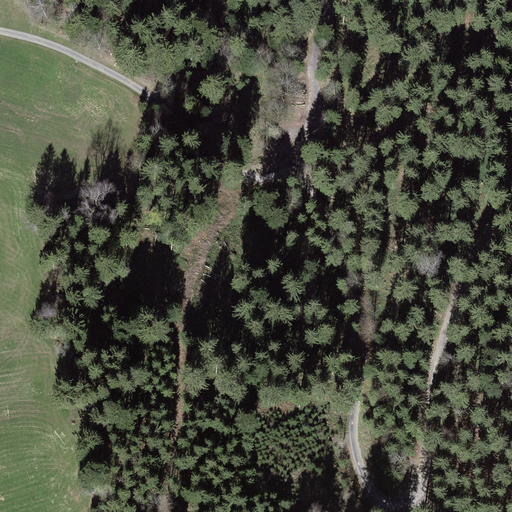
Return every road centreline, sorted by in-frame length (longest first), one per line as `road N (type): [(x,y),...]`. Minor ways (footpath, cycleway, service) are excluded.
road 1 (track): [(511,214),(454,310),(422,485),(412,501),(395,506),(377,499),(359,468),(352,434),(363,347),(358,309),(295,168)]
road 2 (track): [(295,168),(272,176),(219,167),(166,107),(119,73),(51,41),(0,29)]
road 3 (track): [(332,0),(316,53),(317,126),(295,168)]
